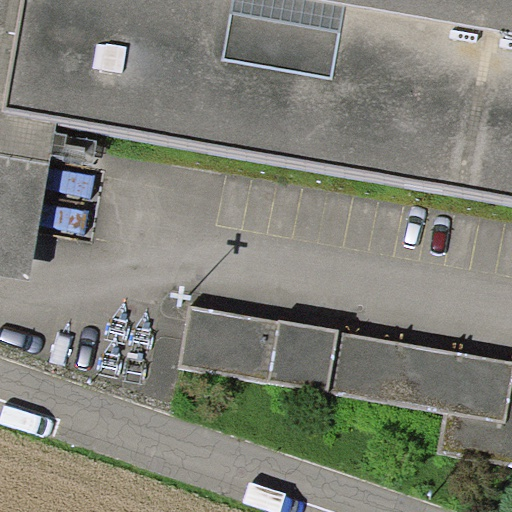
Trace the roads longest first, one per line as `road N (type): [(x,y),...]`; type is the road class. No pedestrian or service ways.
road 1 (unknown): [(0,240),(112,242),(431,276),(511,297)]
road 2 (residential): [(0,380),(397,511)]
